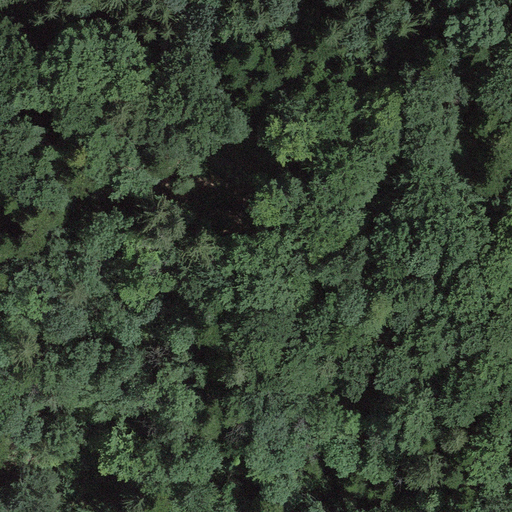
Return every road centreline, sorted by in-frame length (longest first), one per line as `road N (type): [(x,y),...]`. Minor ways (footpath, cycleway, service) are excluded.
road 1 (track): [(0,58),(117,46),(239,201),(511,472)]
road 2 (track): [(424,0),(511,107)]
